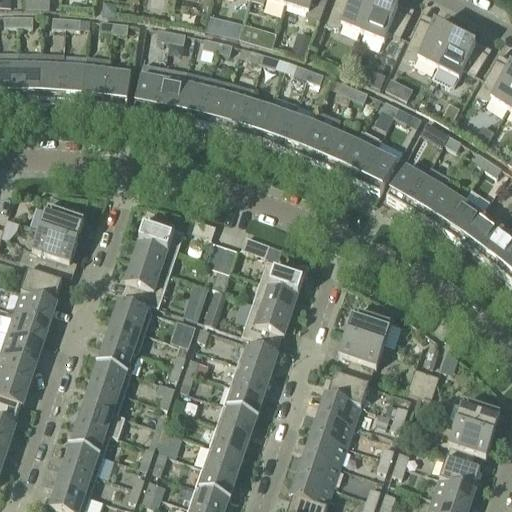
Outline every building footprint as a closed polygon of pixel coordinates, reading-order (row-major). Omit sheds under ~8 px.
[(0,0),(0,15),(9,16),(8,0),(0,0)] [(249,0),(248,6),(262,10),(264,5),(285,11),(288,0),(249,0)] [(288,0),(285,11),(305,18),(304,23),(318,28),(327,2),(321,0),(288,0)] [(335,0),(326,26),(332,28),(333,29),(336,29),(338,28),(339,28),(340,27),(340,26),(341,25),(362,33),(376,0),(335,0)] [(395,0),(376,0),(362,33),(384,43),(387,34),(400,39),(412,17),(398,10),(398,9),(395,8),(398,1),(395,0)] [(100,21),(114,22),(115,10),(102,9),(100,21)] [(420,21),(402,59),(408,62),(410,63),(412,63),(413,63),(415,62),(417,61),(418,59),(438,70),(458,31),(441,22),(437,28),(434,26),(434,27),(420,21)] [(3,33),(17,33),(17,23),(3,23),(3,33)] [(17,23),(17,33),(31,34),(31,23),(17,23)] [(50,34),(65,35),(65,25),(51,24),(50,34)] [(65,25),(65,35),(79,36),(79,26),(65,25)] [(235,46),(238,46),(242,31),(225,27),(221,42),(235,46)] [(97,38),(112,40),(113,29),(99,28),(97,38)] [(113,29),(112,40),(126,41),(127,31),(113,29)] [(458,31),(438,70),(440,71),(432,85),(449,94),(452,92),(463,73),(475,79),(488,58),(475,50),(476,49),(472,47),(476,41),(458,31)] [(154,46),(168,49),(170,38),(156,36),(154,46)] [(242,36),(239,46),(271,55),(274,46),(242,36)] [(170,38),(168,49),(182,51),(184,41),(170,38)] [(297,38),(291,59),(304,63),(310,42),(297,38)] [(201,55),(215,59),(217,49),(203,45),(201,55)] [(217,49),(215,59),(228,62),(231,52),(217,49)] [(247,67),(261,71),(264,61),(250,57),(247,67)] [(17,60),(0,60),(0,109),(17,110),(17,60)] [(17,60),(17,110),(38,110),(40,60),(17,60)] [(40,60),(38,110),(60,111),(63,62),(40,60)] [(264,61),(261,71),(274,75),(277,65),(264,61)] [(63,62),(60,111),(81,113),(85,76),(63,74),(64,62),(63,62)] [(496,62),(475,99),(482,103),(484,104),(485,104),(487,103),(489,102),(490,101),(491,101),(509,113),(511,108),(511,70),(510,69),(510,70),(496,62)] [(139,83),(134,111),(133,119),(155,124),(163,75),(141,71),(139,83)] [(292,81),(305,86),(309,77),(296,72),(292,81)] [(176,128),(184,91),(187,79),(163,75),(155,124),(176,128)] [(85,76),(81,113),(103,115),(107,78),(85,76)] [(309,77),(305,86),(319,91),(322,82),(309,77)] [(107,78),(103,115),(125,118),(126,110),(130,81),(107,78)] [(209,85),(206,96),(197,133),(218,138),(231,90),(209,85)] [(336,98),(349,104),(353,95),(340,89),(336,98)] [(231,90),(218,138),(238,144),(249,108),(250,109),(253,97),(231,90)] [(206,96),(190,93),(184,91),(176,128),(197,133),(206,96)] [(353,95),(349,104),(362,110),(366,100),(353,95)] [(249,108),(238,144),(259,151),(271,115),(250,109),(249,108)] [(379,118),(381,119),(378,126),(389,132),(393,124),(392,124),(397,115),(384,108),(379,118)] [(271,115),(259,151),(279,158),(292,123),(271,115)] [(392,124),(393,124),(405,130),(409,121),(397,115),(392,124)] [(292,123),(279,158),(300,166),(313,131),(292,123)] [(428,148),(436,135),(425,129),(418,142),(428,148)] [(313,131),(300,166),(319,174),(334,140),(313,131)] [(355,149),(339,183),(359,192),(375,159),(381,148),(360,138),(355,149)] [(334,140),(319,174),(339,183),(355,149),(334,140)] [(448,142),(443,151),(455,158),(460,149),(448,142)] [(375,159),(359,192),(379,202),(382,195),(395,169),(375,159)] [(471,168),(483,176),(489,168),(477,160),(471,168)] [(489,168),(483,176),(495,184),(500,175),(489,168)] [(385,206),(404,217),(423,185),(404,174),(389,199),(385,206)] [(423,185),(404,217),(423,228),(443,196),(449,186),(430,175),(424,185),(423,185)] [(443,196),(423,228),(441,240),(462,209),(443,196)] [(462,209),(441,240),(459,252),(481,221),(462,209)] [(38,237),(76,250),(76,249),(75,249),(82,227),(63,221),(57,212),(51,217),(47,215),(40,237),(38,237)] [(145,227),(138,248),(176,261),(183,240),(160,232),(157,226),(153,222),(146,219),(145,227)] [(481,221),(459,252),(477,265),(499,235),(481,221)] [(210,246),(214,234),(190,226),(186,238),(210,246)] [(511,244),(499,235),(477,265),(494,278),(511,254),(511,244)] [(38,237),(31,259),(23,257),(19,269),(53,280),(57,268),(69,272),(76,250),(38,237)] [(268,252),(244,244),(240,257),(264,265),(268,252)] [(138,248),(131,269),(169,282),(176,261),(138,248)] [(204,274),(216,278),(225,254),(212,250),(204,274)] [(225,254),(216,278),(228,282),(236,258),(225,254)] [(511,254),(494,278),(510,291),(511,289),(511,254)] [(266,268),(259,289),(297,302),(304,281),(308,274),(301,272),(295,273),(289,276),(266,268)] [(124,290),(126,290),(122,303),(157,315),(169,282),(131,269),(124,290)] [(27,278),(20,299),(53,310),(61,289),(27,278)] [(259,289),(252,310),(290,323),(297,302),(259,289)] [(202,330),(202,331),(214,335),(214,334),(225,302),(213,298),(202,330)] [(20,299),(13,319),(47,331),(53,310),(20,299)] [(182,324),(196,328),(202,312),(187,307),(182,324)] [(117,308),(110,329),(144,341),(151,320),(117,308)] [(290,323),(252,310),(241,343),(277,356),(281,343),(283,344),(290,323)] [(13,319),(6,340),(40,351),(47,331),(13,319)] [(345,340),(383,353),(382,352),(389,331),(385,329),(379,320),(372,325),(353,319),(346,340),(345,340)] [(110,329),(103,350),(137,361),(144,341),(110,329)] [(195,334),(186,331),(182,343),(191,345),(195,334)] [(402,355),(406,337),(393,334),(389,351),(402,355)] [(195,347),(204,350),(208,338),(199,335),(195,347)] [(6,340),(0,358),(0,360),(33,372),(40,351),(6,340)] [(383,353),(345,340),(337,363),(349,367),(373,375),(375,376),(383,353)] [(103,350),(97,370),(130,382),(137,361),(103,350)] [(243,351),(236,372),(270,383),(277,362),(243,351)] [(0,360),(0,383),(26,392),(33,372),(0,360)] [(176,361),(172,373),(180,376),(184,364),(176,361)] [(189,366),(185,377),(194,380),(198,369),(189,366)] [(373,375),(349,367),(344,379),(369,387),(373,375)] [(97,370),(90,391),(123,402),(130,382),(97,370)] [(172,373),(167,372),(160,391),(174,396),(180,376),(172,373)] [(236,372),(229,392),(263,404),(270,383),(236,372)] [(405,399),(418,403),(426,379),(414,375),(405,399)] [(194,380),(185,377),(181,389),(190,392),(194,380)] [(437,383),(426,379),(418,403),(430,407),(437,383)] [(334,381),(326,402),(360,414),(367,392),(334,381)] [(0,383),(0,406),(19,413),(26,392),(0,383)] [(90,391),(83,411),(116,422),(123,402),(90,391)] [(229,392),(222,413),(256,424),(263,404),(229,392)] [(166,417),(171,405),(162,402),(158,414),(166,417)] [(326,402),(319,423),(353,434),(360,414),(326,402)] [(0,428),(12,433),(19,413),(0,406),(0,428)] [(171,418),(180,421),(184,409),(175,406),(171,418)] [(454,429),(454,430),(492,443),(492,442),(491,442),(499,420),(479,414),(477,406),(467,410),(463,408),(456,430),(454,429)] [(83,411),(76,432),(109,443),(116,422),(83,411)] [(222,413),(215,433),(249,445),(256,424),(222,413)] [(396,413),(393,425),(403,428),(407,416),(396,413)] [(385,436),(389,423),(378,420),(374,432),(385,436)] [(158,423),(154,435),(162,438),(166,426),(158,423)] [(319,423),(313,443),(346,454),(353,434),(319,423)] [(403,428),(393,425),(389,436),(399,439),(403,428)] [(174,429),(166,426),(162,438),(170,441),(174,429)] [(0,428),(0,451),(5,453),(12,433),(0,428)] [(470,472),(473,461),(485,465),(492,443),(454,430),(447,452),(449,453),(445,464),(470,472)] [(76,432),(69,452),(102,463),(109,443),(76,432)] [(215,433),(208,454),(242,465),(249,445),(215,433)] [(162,438),(154,435),(150,447),(158,450),(162,438)] [(170,441),(162,438),(158,450),(166,452),(170,441)] [(313,443),(306,464),(339,475),(346,454),(313,443)] [(69,452),(62,473),(95,484),(102,463),(69,452)] [(153,457),(144,454),(140,466),(149,469),(153,457)] [(208,454),(202,474),(235,485),(242,465),(208,454)] [(382,454),(378,465),(389,469),(393,457),(382,454)] [(166,462),(157,459),(154,471),(162,474),(166,462)] [(398,459),(394,471),(404,474),(408,462),(398,459)] [(306,464),(299,484),(332,495),(339,475),(306,464)] [(445,464),(438,485),(472,496),(479,476),(470,472),(445,464)] [(389,469),(378,465),(375,477),(385,480),(389,469)] [(404,474),(394,471),(390,482),(400,485),(404,474)] [(62,473),(55,493),(88,504),(95,484),(62,473)] [(202,474),(195,495),(228,506),(235,485),(202,474)] [(134,484),(130,496),(139,499),(143,486),(134,484)] [(299,484),(292,504),(314,511),(326,511),(332,495),(299,484)] [(438,485),(431,506),(449,511),(466,511),(472,496),(438,485)] [(148,488),(144,500),(152,503),(156,491),(148,488)] [(85,511),(88,504),(55,493),(48,511),(85,511)] [(195,495),(188,511),(226,511),(228,506),(195,495)] [(369,495),(365,506),(375,510),(379,498),(369,495)] [(139,499),(130,496),(126,507),(135,510),(139,499)] [(149,511),(152,503),(144,500),(140,511),(149,511)] [(384,500),(380,511),(381,511),(391,511),(394,503),(384,500)]
